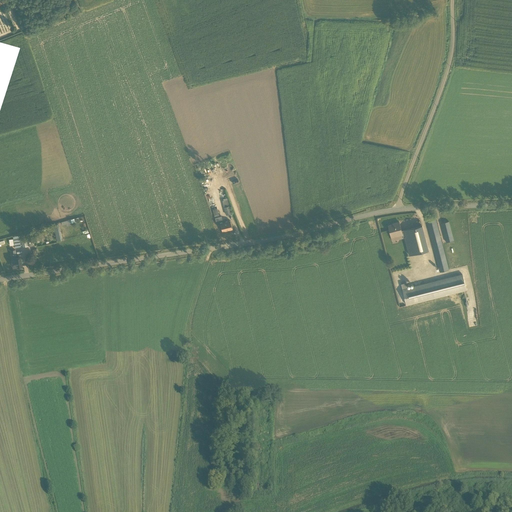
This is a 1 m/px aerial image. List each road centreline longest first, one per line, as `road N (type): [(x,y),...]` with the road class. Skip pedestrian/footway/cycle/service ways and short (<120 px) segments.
road 1 (unclassified): [(398,210),(272,239),(0,280)]
road 2 (unclassified): [(452,0),(451,57),(398,210)]
